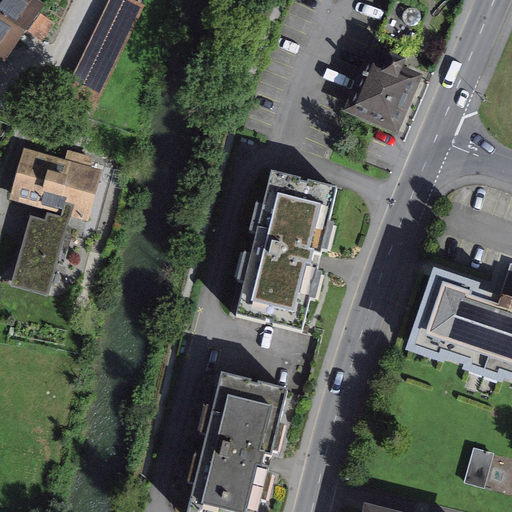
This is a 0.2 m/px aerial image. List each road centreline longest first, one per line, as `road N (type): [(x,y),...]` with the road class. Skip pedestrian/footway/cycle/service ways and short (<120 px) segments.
road 1 (primary): [(312,511),(374,297),(435,139)]
road 2 (residential): [(83,0),(0,179)]
road 3 (primary): [(435,139),(494,0)]
